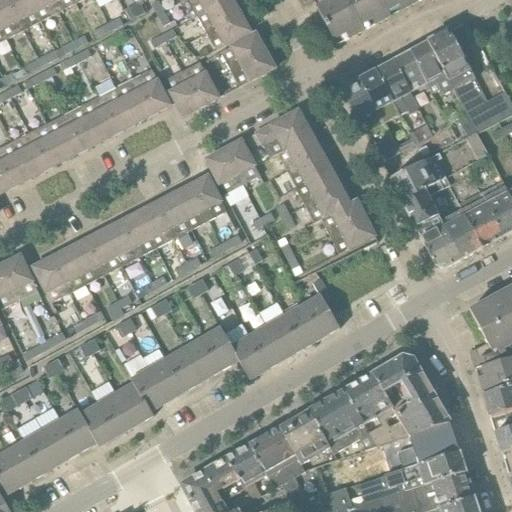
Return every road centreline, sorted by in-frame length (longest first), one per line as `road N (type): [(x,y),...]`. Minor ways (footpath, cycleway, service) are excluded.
road 1 (residential): [(0,231),(310,75)]
road 2 (residential): [(139,470),(428,302)]
road 3 (residential): [(428,302),(310,75)]
road 4 (residential): [(501,511),(428,302)]
road 5 (residential): [(310,75),(430,14),(487,0)]
